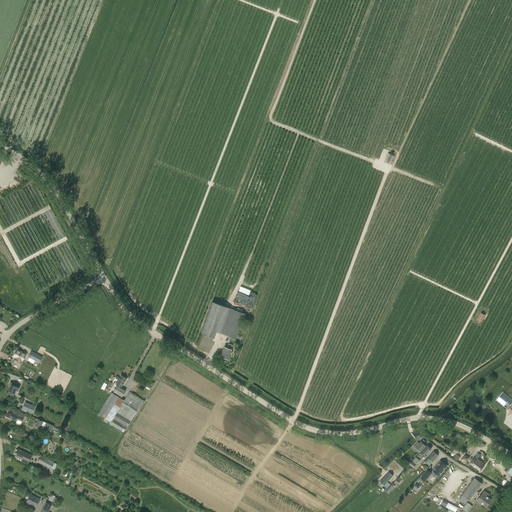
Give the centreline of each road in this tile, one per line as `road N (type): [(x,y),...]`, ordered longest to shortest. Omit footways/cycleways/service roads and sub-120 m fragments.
road 1 (track): [(291,422),(388,167),(269,119),(314,0)]
road 2 (unclassified): [(511,455),(456,424),(425,419),(326,434),(304,429),(145,327),(98,280)]
road 3 (track): [(276,14),(152,331)]
road 4 (track): [(417,420),(511,242)]
road 5 (unclassified): [(98,280),(48,192),(0,151)]
